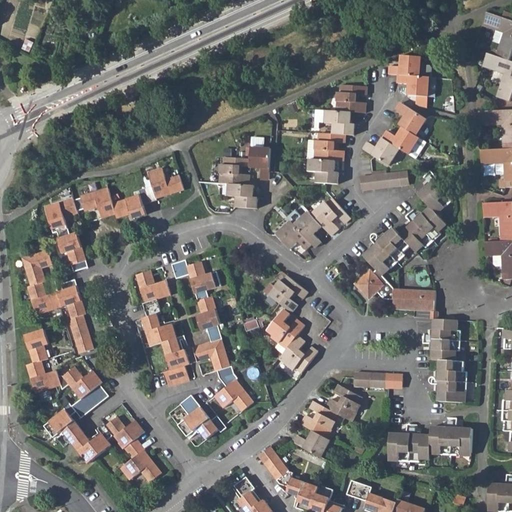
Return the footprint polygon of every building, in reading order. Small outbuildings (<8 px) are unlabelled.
[(505,20),(508,13),(500,10),(497,17),(505,20)] [(499,52),(507,55),(511,44),(511,39),(511,22),(505,20),(497,17),(483,12),(482,12),(477,25),(497,32),(493,42),(496,43),(494,50),(499,52)] [(32,42),(26,39),(21,49),(28,53),(32,42)] [(427,53),(435,49),(433,44),(425,48),(427,53)] [(492,90),(505,95),(509,84),(511,75),(511,62),(505,60),(497,57),(483,52),(478,66),(498,72),(492,90)] [(499,52),(497,57),(505,60),(507,55),(499,52)] [(392,67),(392,75),(401,76),(432,77),(433,77),(433,68),(431,66),(423,66),(424,57),(404,56),(403,64),(406,65),(406,68),(392,67)] [(411,87),(411,96),(415,96),(431,97),(432,77),(401,76),(401,85),(415,85),(414,88),(411,87)] [(368,95),(369,87),(342,86),(342,92),(339,92),(337,112),(353,112),(367,113),(368,103),(357,102),(358,94),(368,95)] [(492,90),(490,96),(503,101),(505,95),(492,90)] [(406,122),(402,128),(404,130),(418,139),(429,124),(429,123),(403,106),(398,113),(410,121),(408,123),(406,122)] [(511,139),(511,128),(511,127),(511,117),(511,118),(511,107),(487,108),(473,108),(475,121),(498,121),(499,139),(505,139),(511,139)] [(337,112),(318,111),(317,123),(322,123),(335,124),(335,135),(349,135),(356,136),(356,123),(352,123),(353,112),(337,112)] [(410,158),(421,141),(418,139),(404,130),(399,138),(401,139),(400,141),(389,133),(384,140),(401,152),(410,158)] [(319,140),(318,160),(336,161),(347,161),(347,150),(338,149),(338,142),(348,143),(349,135),(335,135),(322,134),(322,140),(319,140)] [(379,151),(369,144),(364,150),(374,158),(390,168),(401,152),(384,140),(379,147),(381,148),(379,151)] [(418,163),(429,147),(421,141),(410,158),(418,163)] [(254,142),(253,152),(266,152),(266,142),(254,142)] [(511,144),(505,145),(477,146),(478,160),(499,159),(500,175),(495,175),(495,183),(500,183),(511,182),(511,144)] [(263,169),(262,183),(271,184),(273,153),(266,152),(253,152),(253,159),(253,164),(252,171),(260,172),(261,169),(263,169)] [(317,184),(339,185),(340,173),(335,173),(336,161),(318,160),(310,160),(310,173),(318,173),(317,184)] [(223,169),(222,188),(228,188),(251,190),(252,178),(242,178),(242,170),(252,171),(253,164),(239,162),(226,161),(226,169),(223,169)] [(76,204),(48,212),(56,237),(59,237),(61,243),(60,243),(64,257),(70,254),(75,273),(89,268),(79,236),(72,239),(66,221),(80,217),(80,216),(86,214),(87,215),(101,211),(104,222),(119,218),(120,221),(133,217),(135,223),(148,218),(145,209),(158,205),(158,203),(185,194),(181,179),(168,183),(164,172),(149,177),(154,191),(141,195),(142,199),(116,207),(111,192),(83,201),(83,203),(77,205),(76,204)] [(410,186),(409,174),(362,179),(363,191),(410,186)] [(396,228),(365,255),(378,270),(381,273),(389,266),(392,269),(407,256),(404,253),(412,246),(417,253),(425,246),(427,249),(442,235),(440,233),(448,226),(439,215),(436,213),(443,207),(446,209),(454,202),(436,181),(420,195),(432,208),(401,234),(396,228)] [(238,200),(237,212),(258,213),(259,202),(255,201),(256,190),(251,190),(228,188),(227,199),(238,200)] [(509,207),(509,197),(499,197),(480,198),(481,211),(496,211),(496,229),(503,229),(510,228),(510,218),(509,207)] [(327,206),(313,219),(323,231),(332,241),(340,234),(331,224),(337,219),(346,228),(353,222),(335,202),(329,208),(327,206)] [(439,215),(446,209),(443,207),(436,213),(439,215)] [(296,214),(289,221),(293,226),(295,229),(313,249),(317,252),(323,246),(314,236),(316,234),(317,236),(323,231),(313,219),(312,219),(310,216),(303,222),(296,214)] [(293,226),(278,239),(291,254),(298,248),(296,245),(298,244),(307,254),(313,249),(295,229),(293,226)] [(511,245),(510,234),(503,235),(482,235),(483,249),(488,249),(488,258),(490,260),(497,260),(497,269),(504,269),(511,269),(511,255),(511,245)] [(51,251),(25,259),(33,287),(29,288),(37,316),(67,307),(71,320),(68,321),(79,355),(94,350),(83,316),(86,315),(76,280),(61,285),(64,294),(49,299),(44,284),(47,283),(43,269),(55,266),(51,251)] [(187,265),(173,269),(176,282),(191,278),(202,319),(196,321),(200,335),(208,333),(211,346),(195,351),(198,366),(211,362),(215,376),(217,375),(219,381),(226,392),(215,399),(224,411),(233,405),(242,417),(253,408),(237,384),(238,382),(234,377),(232,371),(229,372),(221,344),(222,343),(218,330),(221,329),(213,302),(210,303),(207,294),(222,290),(219,276),(206,279),(203,266),(189,270),(187,265)] [(384,276),(392,269),(389,266),(381,273),(384,276)] [(412,306),(434,308),(434,296),(402,293),(392,282),(387,280),(384,276),(381,273),(378,270),(375,273),(367,272),(359,279),(358,287),(365,294),(373,295),(376,293),(382,300),(391,301),(390,310),(412,311),(412,306)] [(326,278),(327,279),(333,285),(339,279),(333,272),(326,278)] [(152,274),(137,278),(145,305),(143,305),(148,320),(144,321),(152,347),(164,344),(172,372),(165,374),(169,389),(189,383),(186,369),(192,367),(188,353),(183,354),(175,326),(163,329),(160,316),(164,315),(160,301),(172,298),(168,284),(156,287),(152,274)] [(297,298),(304,304),(309,299),(284,278),(279,284),(282,287),(277,293),(272,289),(266,297),(293,319),(299,310),(292,304),(297,298)] [(276,340),(274,343),(281,349),(278,354),(285,360),(299,342),(307,332),(299,326),(292,333),(286,328),(292,321),(286,316),(270,336),(276,340)] [(457,331),(457,322),(437,320),(434,320),(434,333),(432,362),(440,362),(440,402),(464,403),(464,392),(467,392),(467,372),(464,372),(465,362),(457,362),(457,351),(460,351),(461,332),(457,331)] [(267,328),(266,323),(258,325),(261,335),(265,333),(264,329),(267,328)] [(511,324),(506,324),(506,334),(502,334),(502,344),(511,345),(511,344),(511,354),(511,375),(511,385),(510,385),(505,385),(505,396),(502,396),(501,417),(504,417),(503,426),(508,427),(508,436),(511,436),(511,447),(511,446),(511,324)] [(261,335),(258,325),(245,329),(248,339),(261,335)] [(44,331),(26,337),(34,364),(28,366),(35,393),(61,385),(63,392),(69,387),(80,402),(72,408),(68,403),(63,406),(65,408),(43,426),(53,438),(63,430),(72,441),(84,432),(71,415),(75,412),(81,419),(108,397),(99,386),(102,384),(93,373),(83,380),(74,370),(62,379),(62,378),(59,379),(57,372),(45,375),(41,362),(48,360),(44,347),(49,346),(44,331)] [(286,368),(301,380),(319,357),(311,351),(305,359),(299,354),(305,346),(299,342),(285,360),(283,363),(288,366),(286,368)] [(195,366),(198,366),(195,351),(191,352),(188,353),(192,367),(195,366)] [(353,379),(353,381),(353,385),(353,393),(389,396),(393,396),(394,382),(353,379)] [(404,383),(394,382),(393,396),(403,397),(404,383)] [(342,410),(332,405),(327,414),(335,419),(352,428),(361,411),(359,410),(363,403),(339,391),(335,398),(346,403),(342,410)] [(194,397),(182,405),(190,417),(179,426),(188,438),(199,430),(208,442),(219,433),(222,436),(227,432),(218,419),(213,423),(194,397)] [(316,425),(307,420),(302,429),(314,436),(325,442),(334,425),(332,424),(335,419),(327,414),(314,408),(311,413),(320,418),(316,425)] [(89,437),(77,447),(89,462),(111,445),(108,441),(113,437),(124,450),(125,449),(133,459),(121,469),(131,482),(142,473),(149,483),(161,473),(143,451),(144,451),(136,440),(145,433),(135,421),(125,429),(117,418),(105,427),(104,425),(98,429),(102,434),(92,442),(89,437)] [(89,437),(84,432),(72,441),(77,447),(89,437)] [(462,458),(472,458),(473,434),(432,433),(432,441),(390,440),(390,463),(401,464),(401,467),(421,468),(421,464),(431,465),(431,461),(431,457),(441,458),(442,461),(462,461),(462,458)] [(312,447),(299,440),(295,447),(323,462),(332,445),(325,442),(314,436),(311,442),(314,444),(312,447)] [(288,477),(277,460),(265,468),(280,491),(287,493),(287,495),(300,500),(296,511),(299,511),(342,511),(343,511),(330,507),(334,493),(320,488),(319,490),(292,481),(293,478),(288,477)] [(269,511),(263,504),(258,507),(250,495),(254,492),(246,481),(234,489),(242,501),(238,504),(244,511),(269,511)] [(511,483),(487,483),(487,507),(497,507),(497,510),(511,511),(511,483)] [(373,491),(352,484),(348,498),(368,505),(366,511),(367,511),(423,511),(399,504),(398,507),(371,497),(373,491)] [(464,507),(467,498),(457,495),(454,504),(464,507)]
